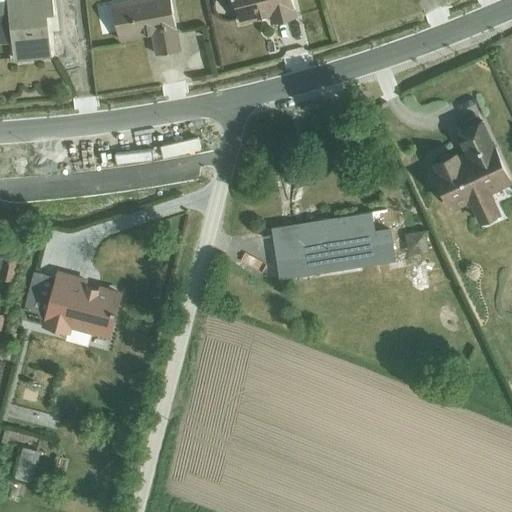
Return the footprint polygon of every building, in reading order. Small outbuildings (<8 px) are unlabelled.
[(0,0),(0,40),(0,42),(13,40),(15,56),(53,52),(48,13),(55,12),(53,0),(0,0)] [(172,0),(116,0),(113,1),(120,37),(154,31),(158,52),(181,48),(172,0)] [(236,0),(241,21),(271,13),(273,21),(298,15),(293,0),(236,0)] [(439,160),(436,162),(441,173),(438,175),(454,208),(471,201),(481,221),(503,211),(493,190),(511,181),(483,119),(459,130),(469,152),(459,157),(457,152),(454,154),(449,152),(441,155),(439,160)] [(323,225),(275,232),(282,276),(397,258),(391,224),(376,227),(373,211),(387,209),(387,207),(322,217),(323,225)] [(323,225),(322,217),(321,215),(274,224),(275,232),(323,225)] [(427,228),(406,231),(409,251),(429,249),(427,228)] [(2,250),(0,259),(0,275),(16,279),(22,255),(2,250)] [(35,268),(23,314),(47,321),(46,323),(71,331),(73,325),(109,335),(121,291),(87,282),(88,279),(60,271),(59,274),(35,268)] [(23,445),(15,476),(32,480),(40,449),(23,445)]
